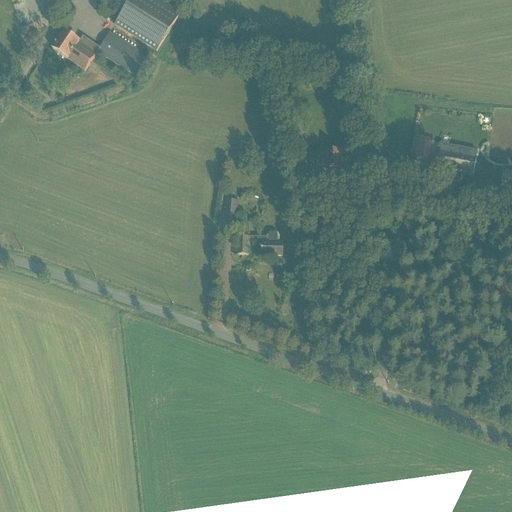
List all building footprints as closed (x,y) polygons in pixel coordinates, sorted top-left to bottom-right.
[(182,13),(160,0),(130,0),(114,29),(158,54),(182,13)] [(52,50),(85,70),(98,48),(66,28),(52,50)] [(109,36),(97,55),(135,78),(147,59),(109,36)] [(420,152),(435,155),(439,139),(423,136),(420,152)] [(436,168),(475,175),(479,150),(441,143),(436,168)] [(310,180),(350,178),(349,144),(309,145),(310,180)] [(243,220),(244,202),(233,202),(232,219),(243,220)] [(231,263),(280,265),(281,238),(232,236),(231,263)]
